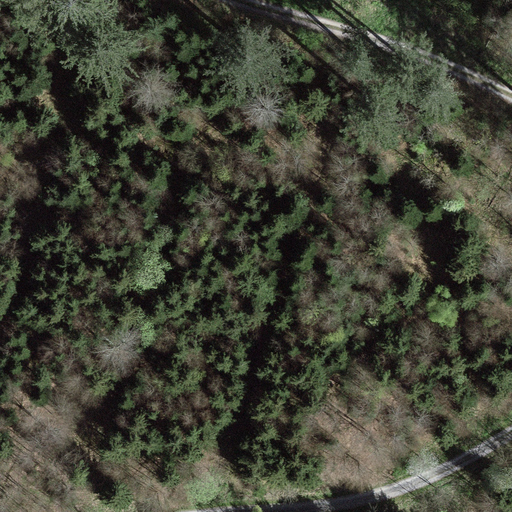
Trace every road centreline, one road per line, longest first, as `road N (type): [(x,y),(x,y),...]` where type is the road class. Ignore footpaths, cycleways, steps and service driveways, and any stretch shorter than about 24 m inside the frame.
road 1 (track): [(229,511),(371,497),(430,476),(511,430)]
road 2 (track): [(237,0),(407,51),(511,97)]
